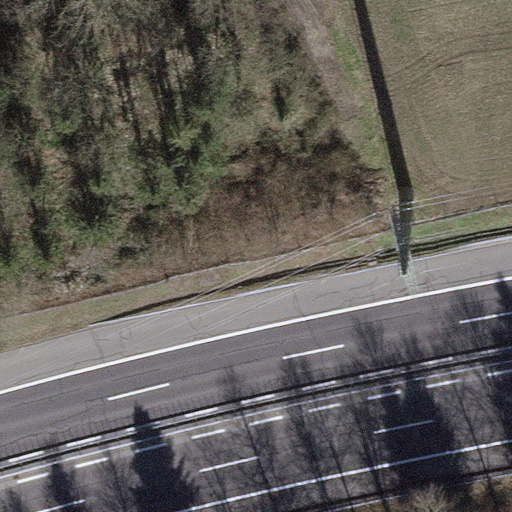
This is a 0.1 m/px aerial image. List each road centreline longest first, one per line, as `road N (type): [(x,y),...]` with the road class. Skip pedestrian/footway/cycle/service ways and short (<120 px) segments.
road 1 (motorway): [(511,312),(267,360),(0,426)]
road 2 (motorway): [(55,511),(511,409)]
